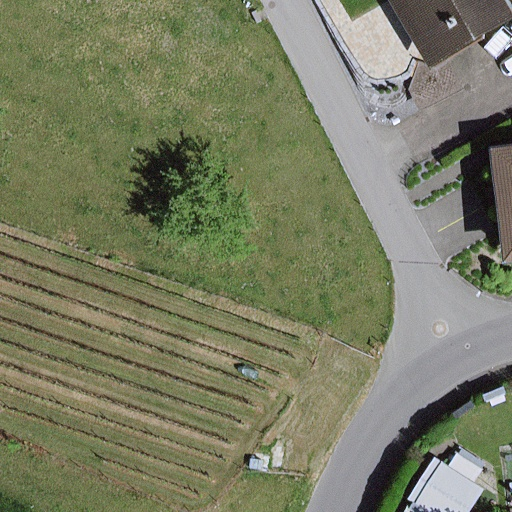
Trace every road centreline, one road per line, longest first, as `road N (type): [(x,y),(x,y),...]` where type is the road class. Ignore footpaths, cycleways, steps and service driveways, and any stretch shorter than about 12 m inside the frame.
road 1 (residential): [(284,0),(462,345)]
road 2 (residential): [(332,511),(367,441),(411,384),(462,345)]
